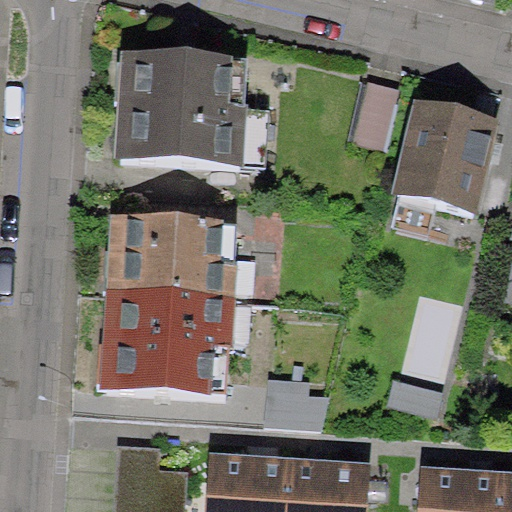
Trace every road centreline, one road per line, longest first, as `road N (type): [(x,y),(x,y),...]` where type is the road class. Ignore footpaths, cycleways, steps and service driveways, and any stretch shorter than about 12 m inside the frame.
road 1 (residential): [(10,511),(39,0)]
road 2 (residential): [(249,0),(511,61)]
